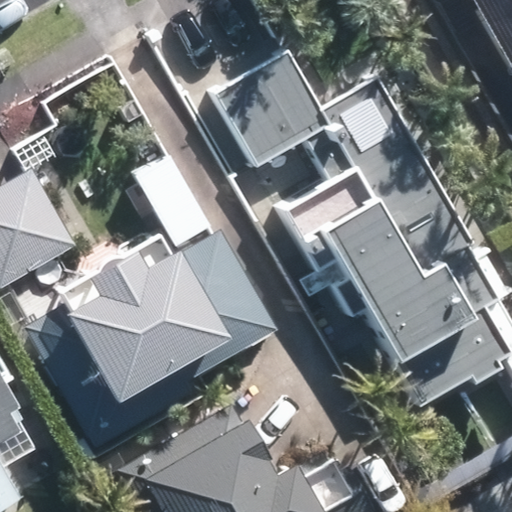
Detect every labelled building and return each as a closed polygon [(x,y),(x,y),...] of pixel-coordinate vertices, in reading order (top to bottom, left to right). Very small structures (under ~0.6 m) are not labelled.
[(511,0),(462,0),(511,87),(511,0)] [(460,235),(365,72),(313,104),(278,42),(203,87),(247,162),(294,134),(320,176),(272,203),(335,311),(351,303),(407,401),(459,371),(463,379),(491,363),(488,355),(494,351),(511,383),(511,292),(504,280),(485,292),(455,239),(460,235)] [(511,111),(501,117),(511,135),(511,111)] [(0,176),(0,279),(66,241),(23,164),(0,176)] [(77,432),(263,325),(206,225),(164,249),(160,243),(155,246),(144,228),(44,285),(52,299),(13,320),(77,432)] [(0,498),(8,493),(0,478),(0,427),(17,418),(13,412),(0,389),(0,498)] [(224,396),(105,465),(132,511),(353,511),(365,506),(341,465),(331,471),(316,445),(284,464),(280,458),(262,468),(253,453),(255,452),(224,396)] [(511,449),(511,426),(441,467),(451,485),(511,449)]
